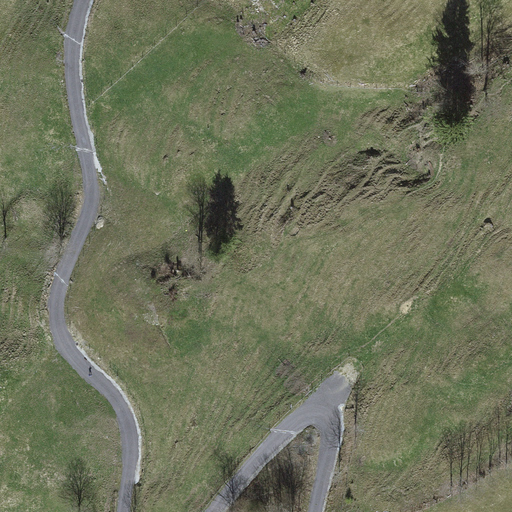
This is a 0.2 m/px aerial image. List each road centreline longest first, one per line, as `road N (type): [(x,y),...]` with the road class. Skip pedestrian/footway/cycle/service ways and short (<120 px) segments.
road 1 (track): [(127,511),(118,405),(63,344),(59,313),(93,187),(76,82),(84,0)]
road 2 (track): [(319,511),(335,453),(332,432),(309,419),(254,461),(213,511)]
